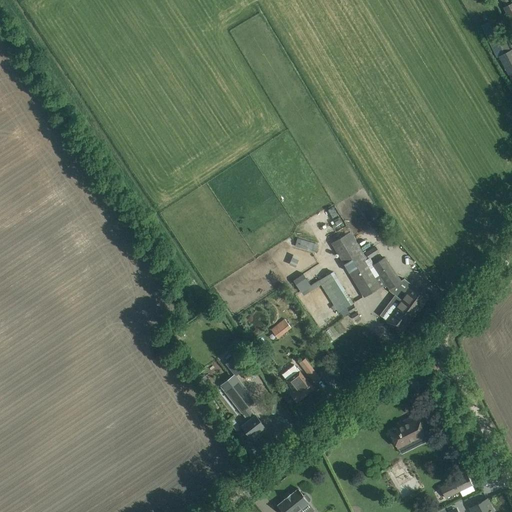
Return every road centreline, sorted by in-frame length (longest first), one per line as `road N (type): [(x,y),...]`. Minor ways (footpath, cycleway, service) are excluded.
road 1 (unclassified): [(214,511),(437,337),(511,249)]
road 2 (track): [(437,337),(511,484)]
